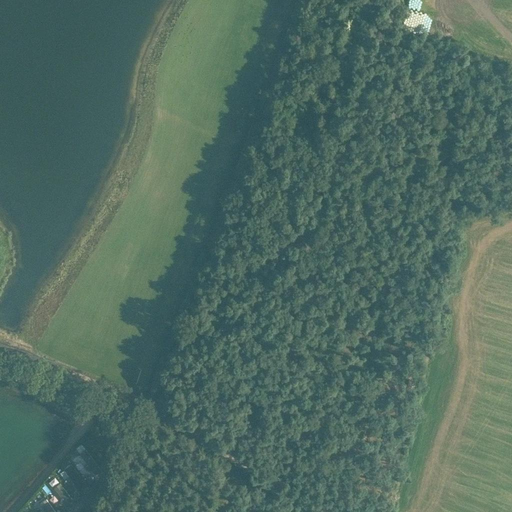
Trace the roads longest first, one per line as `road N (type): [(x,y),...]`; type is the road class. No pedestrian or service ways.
road 1 (track): [(149,406),(303,0)]
road 2 (track): [(324,511),(149,406)]
